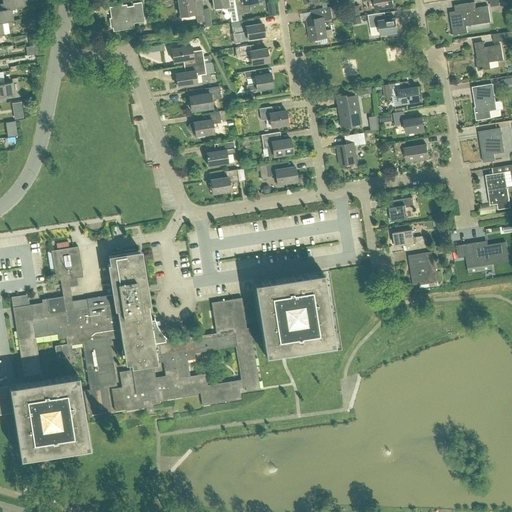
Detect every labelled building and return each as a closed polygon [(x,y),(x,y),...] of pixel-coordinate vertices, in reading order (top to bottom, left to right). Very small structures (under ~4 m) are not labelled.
[(1,0),(2,4),(0,3),(0,9),(0,10),(11,8),(22,6),(27,6),(26,0),(1,0)] [(192,2),(191,0),(177,0),(180,16),(195,14),(196,22),(204,21),(202,8),(195,9),(193,2),(192,2)] [(237,21),(236,14),(233,0),(211,0),(213,8),(221,7),(221,11),(225,13),(229,13),(231,22),(237,21)] [(233,0),(236,14),(248,12),(247,3),(256,2),(255,0),(233,0)] [(364,0),(364,2),(369,1),(370,10),(393,6),(392,0),(364,0)] [(475,8),(474,2),(458,5),(459,11),(449,12),(453,35),(467,32),(466,26),(490,22),(488,6),(475,8)] [(143,21),(140,3),(133,4),(133,8),(126,9),(125,5),(109,8),(112,21),(113,21),(114,31),(133,28),(132,23),(143,21)] [(358,5),(350,7),(351,16),(360,15),(358,5)] [(327,42),(326,38),(323,21),(332,19),(336,18),(334,6),(310,10),(311,19),(306,20),(310,40),(320,38),(321,43),(327,42)] [(0,10),(0,9),(0,22),(1,22),(12,20),(11,8),(0,10)] [(386,19),(385,12),(368,15),(370,28),(379,26),(380,35),(397,32),(395,18),(386,19)] [(235,22),(230,23),(232,34),(238,33),(239,42),(248,41),(248,39),(264,37),(262,23),(253,25),(252,19),(248,20),(241,21),(238,22),(235,22)] [(511,43),(511,41),(510,32),(503,33),(492,34),(493,42),(505,41),(505,44),(511,43)] [(30,42),(39,40),(37,33),(29,34),(30,42)] [(477,59),(476,59),(478,70),(490,68),(489,61),(503,59),(500,44),(484,47),(483,41),(475,43),(477,59)] [(27,46),(28,54),(37,53),(36,45),(27,46)] [(253,50),(253,45),(234,48),(236,57),(250,55),(251,64),(268,62),(266,48),(253,50)] [(191,46),(171,49),(173,62),(183,60),(184,66),(204,63),(202,51),(192,52),(191,46)] [(204,63),(184,66),(185,72),(175,73),(177,86),(197,83),(195,76),(205,74),(204,63)] [(255,76),(254,70),(243,72),(244,78),(253,76),(254,84),(245,85),(246,91),(255,90),(272,87),(270,74),(255,76)] [(10,82),(0,83),(0,103),(5,102),(4,96),(12,95),(10,82)] [(401,89),(400,82),(382,85),(384,98),(399,95),(400,103),(419,100),(418,96),(422,96),(420,85),(416,86),(401,89)] [(494,96),(492,84),(488,84),(485,85),(472,87),(476,110),(475,110),(476,119),(491,117),(499,116),(498,109),(496,110),(494,96)] [(191,110),(212,107),(210,100),(220,98),(219,86),(205,89),(206,94),(189,97),(191,110)] [(343,126),(360,124),(355,95),(338,98),(343,126)] [(15,119),(23,118),(21,102),(13,103),(15,119)] [(272,113),(271,106),(259,108),(261,120),(269,119),(271,127),(287,124),(285,110),(272,113)] [(405,119),(404,111),(393,113),(395,125),(405,124),(406,133),(424,130),(421,116),(405,119)] [(213,133),(212,124),(220,122),(218,112),(206,114),(207,119),(193,122),(191,122),(189,124),(187,126),(188,128),(190,130),(192,131),(194,130),(195,136),(213,133)] [(500,128),(478,132),(483,162),(495,160),(494,156),(494,153),(504,152),(500,128)] [(275,141),(273,133),(261,135),(263,148),(267,148),(268,157),(292,153),(290,138),(275,141)] [(340,165),(356,163),(354,145),(366,143),(364,133),(345,136),(346,144),(337,145),(340,165)] [(218,150),(206,152),(208,166),(228,163),(226,154),(235,153),(234,148),(233,141),(217,144),(218,150)] [(406,147),(405,142),(405,141),(394,143),(395,155),(405,153),(406,161),(428,158),(426,144),(406,147)] [(277,169),(276,163),(264,165),(266,177),(275,175),(276,184),(297,181),(294,166),(277,169)] [(212,193),(230,190),(228,182),(238,181),(236,169),(224,171),(225,177),(210,179),(212,193)] [(504,172),(485,175),(490,204),(498,203),(499,208),(510,206),(504,172)] [(391,221),(407,218),(405,207),(414,206),(412,197),(396,200),(397,206),(389,207),(391,221)] [(413,237),(412,229),(393,232),(395,246),(410,243),(411,249),(424,247),(422,236),(413,237)] [(464,245),(456,246),(457,258),(466,257),(468,267),(470,267),(470,272),(492,268),(491,263),(509,261),(508,257),(505,242),(487,245),(487,241),(477,242),(464,244),(464,245)] [(451,243),(437,245),(439,253),(452,251),(451,243)] [(82,276),(78,246),(55,249),(60,279),(82,276)] [(254,340),(262,339),(261,334),(251,336),(250,328),(249,328),(246,328),(241,298),(224,301),(222,301),(211,303),(216,333),(168,341),(165,342),(165,339),(166,338),(165,337),(163,335),(161,333),(160,331),(159,329),(158,327),(157,326),(156,324),(155,322),(155,320),(149,321),(146,322),(138,276),(139,276),(135,252),(134,249),(110,253),(110,256),(107,256),(108,263),(106,263),(109,281),(111,294),(63,302),(62,296),(47,298),(44,299),(41,299),(42,302),(29,304),(29,305),(26,305),(12,307),(12,308),(13,313),(23,376),(28,375),(36,374),(36,376),(41,380),(47,379),(40,374),(40,373),(34,337),(58,334),(58,339),(65,338),(69,363),(74,362),(71,344),(82,343),(88,386),(89,389),(83,390),(87,415),(110,411),(106,387),(116,385),(109,338),(121,337),(124,336),(129,370),(119,371),(121,386),(111,388),(113,400),(114,410),(125,409),(125,410),(144,407),(142,396),(157,394),(158,401),(165,400),(199,394),(201,406),(240,399),(239,395),(238,388),(245,387),(245,391),(259,389),(252,340),(254,340)] [(437,280),(433,251),(409,255),(410,262),(411,261),(415,283),(437,280)] [(334,344),(322,272),(253,283),(261,334),(262,339),(264,355),(276,354),(334,344)] [(24,295),(11,297),(12,307),(26,305),(24,295)] [(20,458),(43,454),(46,454),(48,454),(88,447),(89,447),(84,415),(80,390),(77,374),(47,379),(41,380),(8,385),(0,386),(0,414),(12,413),(20,458)]
